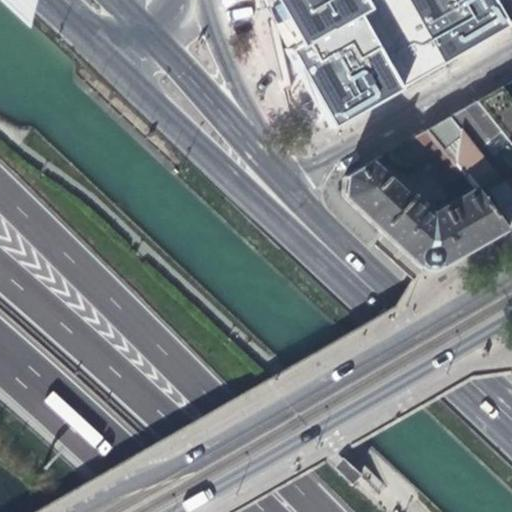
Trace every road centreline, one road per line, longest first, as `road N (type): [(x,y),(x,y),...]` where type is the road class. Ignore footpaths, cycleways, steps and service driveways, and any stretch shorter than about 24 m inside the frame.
road 1 (secondary): [(132,78),(511,438)]
road 2 (secondary): [(511,273),(76,511)]
road 3 (motorway): [(321,511),(0,192)]
road 4 (secondary): [(172,511),(511,317)]
road 5 (motorway): [(265,511),(0,273)]
road 6 (secondary): [(511,399),(284,183)]
road 7 (residential): [(511,53),(284,183)]
road 8 (motorway): [(0,344),(178,511)]
road 9 (secondary): [(242,138),(135,24)]
road 10 (secondary): [(242,138),(202,0)]
